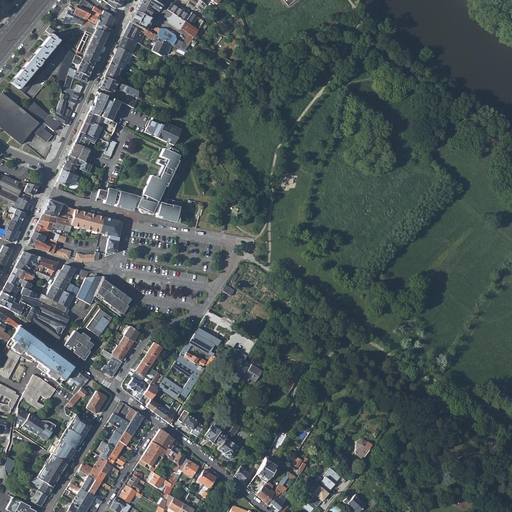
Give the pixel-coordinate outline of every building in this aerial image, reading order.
[(84,0),(81,0),(79,3),(77,5),(84,9),(88,2),(84,0)] [(115,9),(119,8),(122,0),(108,0),(107,3),(115,9)] [(194,35),(197,30),(151,0),(139,0),(138,1),(129,22),(154,35),(158,37),(168,42),(172,45),(184,51),(194,36),(194,35)] [(151,0),(197,30),(199,28),(202,22),(203,21),(187,10),(185,14),(164,0),(162,0),(161,2),(158,1),(158,0),(151,0)] [(190,0),(190,1),(189,1),(186,5),(193,9),(194,8),(199,11),(205,4),(200,0),(190,0)] [(84,9),(88,11),(92,5),(88,2),(84,9)] [(77,5),(76,5),(72,12),(68,10),(62,22),(70,23),(77,23),(81,25),(87,27),(88,27),(107,33),(109,28),(85,20),(87,16),(81,14),(84,9),(77,5)] [(102,10),(101,11),(94,6),(90,12),(87,16),(85,20),(109,28),(114,18),(102,10)] [(122,36),(136,43),(139,44),(143,35),(152,40),(154,35),(129,22),(127,25),(122,36)] [(204,31),(207,26),(202,22),(199,28),(204,31)] [(79,56),(88,35),(87,34),(88,32),(93,34),(82,58),(92,63),(93,63),(100,47),(107,33),(88,27),(87,27),(85,31),(75,54),(79,56)] [(58,51),(52,47),(57,41),(49,34),(9,82),(18,89),(23,93),(58,51)] [(122,36),(117,48),(132,55),(134,56),(135,53),(132,52),(136,43),(122,36)] [(156,41),(152,49),(149,48),(148,50),(161,56),(162,53),(167,45),(168,42),(158,37),(156,41)] [(112,57),(123,62),(126,63),(129,55),(132,56),(132,55),(117,48),(112,57)] [(63,86),(69,68),(70,66),(70,65),(71,63),(72,61),(75,54),(69,50),(56,79),(63,86)] [(69,68),(87,76),(93,63),(92,63),(82,58),(79,56),(75,54),(72,61),(71,63),(76,65),(77,65),(79,66),(77,69),(70,66),(69,68)] [(121,66),(123,62),(112,57),(109,65),(121,71),(122,70),(123,70),(124,68),(121,66)] [(106,71),(119,77),(121,71),(109,65),(106,71)] [(87,76),(69,68),(63,86),(63,87),(69,89),(72,81),(71,81),(72,77),(73,78),(84,82),(87,76)] [(116,82),(119,77),(106,71),(104,76),(116,82)] [(120,86),(118,89),(137,98),(139,92),(116,82),(104,76),(98,88),(105,91),(103,94),(109,97),(115,84),(120,86)] [(74,91),(79,93),(82,87),(76,84),(73,91),(74,91)] [(40,120),(38,123),(3,94),(3,93),(5,95),(8,92),(4,89),(1,92),(1,93),(0,93),(0,128),(21,145),(32,132),(45,143),(51,135),(42,127),(44,124),(53,131),(60,122),(53,118),(33,102),(27,109),(40,120)] [(119,101),(109,97),(103,94),(98,92),(96,97),(95,96),(91,107),(90,107),(87,113),(110,123),(117,108),(116,106),(117,106),(119,101)] [(64,106),(65,101),(67,96),(65,96),(61,94),(59,99),(58,104),(55,112),(54,113),(53,118),(60,122),(65,125),(71,111),(67,109),(63,117),(61,116),(64,108),(64,106)] [(122,99),(121,102),(132,107),(135,101),(130,99),(130,100),(129,102),(122,99)] [(79,132),(95,139),(96,138),(100,140),(107,143),(108,142),(109,140),(109,139),(115,125),(110,123),(87,113),(79,132)] [(163,128),(148,122),(143,133),(153,138),(157,131),(160,129),(162,129),(163,128)] [(153,138),(165,143),(164,147),(168,149),(172,150),(180,131),(165,124),(163,128),(162,129),(160,129),(157,131),(153,138)] [(74,143),(89,150),(90,147),(92,142),(97,143),(98,140),(99,141),(100,140),(96,138),(95,139),(79,132),(74,143)] [(102,156),(108,159),(114,145),(115,142),(109,140),(108,142),(108,143),(102,156)] [(85,157),(86,155),(89,150),(96,151),(97,149),(90,147),(89,150),(74,143),(71,149),(68,156),(83,162),(85,157)] [(176,161),(179,154),(172,150),(168,149),(167,151),(163,150),(160,157),(165,160),(163,163),(158,160),(156,164),(162,167),(161,168),(170,173),(172,170),(173,170),(177,162),(176,161)] [(79,168),(79,169),(88,173),(92,165),(83,162),(68,156),(65,161),(76,166),(79,168)] [(65,161),(61,170),(72,174),(73,171),(76,166),(65,161)] [(92,165),(88,173),(100,178),(103,169),(92,165)] [(67,187),(70,188),(72,189),(73,189),(75,188),(76,188),(77,187),(78,186),(79,183),(81,178),(76,176),(72,174),(61,170),(54,186),(58,188),(59,188),(61,185),(67,187)] [(155,178),(150,176),(146,184),(148,185),(145,191),(143,190),(141,194),(154,202),(159,191),(161,192),(164,185),(166,185),(168,180),(167,179),(168,176),(160,171),(158,175),(157,175),(155,178)] [(0,177),(0,201),(10,207),(12,208),(17,197),(21,190),(19,189),(16,186),(18,181),(10,178),(9,177),(6,176),(1,174),(0,177)] [(37,185),(27,183),(24,191),(32,195),(37,185)] [(106,192),(97,189),(97,191),(94,201),(102,203),(106,192)] [(106,192),(102,203),(111,205),(115,191),(107,189),(106,192)] [(119,192),(115,191),(111,205),(115,206),(119,192)] [(119,192),(115,206),(131,211),(135,197),(119,192)] [(154,202),(141,194),(138,199),(154,205),(158,206),(159,203),(155,202),(154,202)] [(12,208),(24,213),(29,203),(17,197),(12,208)] [(154,205),(138,199),(133,207),(138,210),(138,211),(138,212),(139,212),(139,213),(140,213),(141,214),(142,214),(143,214),(144,214),(145,213),(149,215),(154,205)] [(73,208),(47,200),(43,208),(41,214),(55,217),(56,215),(59,209),(64,213),(71,215),(72,214),(73,208)] [(176,224),(178,209),(177,209),(178,203),(173,202),(167,200),(165,205),(159,203),(158,206),(155,215),(160,217),(160,219),(176,224)] [(10,207),(7,211),(11,213),(9,218),(8,218),(8,219),(19,224),(21,219),(24,213),(12,208),(10,207)] [(103,217),(73,208),(71,215),(71,216),(71,219),(70,221),(70,225),(99,234),(99,233),(103,217)] [(40,217),(38,220),(69,228),(70,225),(70,221),(68,220),(56,218),(55,217),(41,214),(40,217)] [(1,216),(0,217),(7,221),(4,229),(0,228),(0,237),(0,238),(11,242),(14,234),(19,224),(8,219),(6,219),(2,217),(1,216)] [(111,219),(103,217),(99,233),(109,234),(108,235),(107,240),(105,252),(104,257),(114,253),(116,244),(116,241),(117,235),(118,233),(118,232),(119,225),(118,223),(117,222),(115,221),(113,220),(111,219)] [(37,222),(36,225),(47,230),(49,230),(50,231),(51,227),(68,232),(69,228),(38,220),(37,222)] [(47,230),(36,225),(34,228),(33,231),(44,236),(47,230)] [(30,237),(49,246),(50,243),(43,240),(44,236),(33,231),(33,232),(31,234),(30,237)] [(50,243),(49,246),(30,237),(27,242),(25,246),(51,254),(54,247),(54,245),(50,243)] [(0,258),(5,262),(11,250),(3,246),(3,245),(0,250),(0,258)] [(54,247),(51,254),(67,259),(70,251),(54,247)] [(23,251),(14,267),(24,272),(27,266),(33,269),(34,267),(32,265),(30,265),(31,263),(40,268),(41,265),(37,263),(39,257),(23,251)] [(94,259),(95,254),(83,255),(78,254),(75,261),(77,262),(79,262),(80,263),(81,263),(82,262),(85,262),(87,262),(90,261),(92,261),(94,261),(94,259)] [(48,269),(52,261),(39,257),(37,263),(41,265),(40,268),(38,271),(40,273),(43,267),(48,269)] [(56,262),(52,261),(48,269),(50,269),(46,276),(49,277),(57,263),(56,262)] [(70,276),(75,268),(63,265),(60,271),(70,276)] [(33,269),(30,275),(24,272),(14,267),(6,282),(15,286),(16,284),(22,288),(39,296),(40,293),(46,284),(43,282),(39,289),(29,283),(32,277),(33,277),(34,277),(34,276),(35,275),(44,280),(43,281),(45,282),(46,280),(47,281),(49,277),(46,276),(44,275),(40,273),(38,271),(33,269)] [(80,269),(78,274),(85,278),(86,277),(88,272),(80,269)] [(56,276),(67,282),(70,276),(60,271),(59,270),(56,276)] [(51,285),(72,295),(90,305),(93,299),(102,279),(103,276),(86,277),(85,278),(83,283),(80,289),(67,282),(56,276),(51,285)] [(73,330),(64,343),(82,357),(115,312),(116,310),(120,313),(130,299),(102,279),(93,299),(97,302),(75,331),(73,330)] [(6,282),(4,286),(20,295),(22,288),(16,284),(15,286),(6,282)] [(45,296),(66,306),(67,305),(72,295),(51,285),(45,296)] [(230,296),(233,290),(224,285),(221,290),(230,296)] [(37,299),(20,295),(4,286),(3,287),(20,296),(33,300),(36,301),(37,299)] [(20,296),(3,287),(0,292),(0,305),(17,315),(18,314),(23,304),(29,307),(33,300),(20,296)] [(39,296),(22,288),(20,295),(37,299),(39,296)] [(36,301),(41,303),(59,312),(63,314),(66,306),(45,296),(40,293),(39,296),(37,299),(36,301)] [(36,311),(41,303),(36,301),(33,300),(29,307),(36,311)] [(41,330),(44,331),(56,340),(67,316),(64,315),(63,314),(59,312),(41,303),(36,311),(30,322),(41,330)] [(18,314),(30,322),(36,311),(29,307),(23,304),(18,314)] [(208,311),(202,319),(204,321),(208,315),(211,316),(212,313),(208,311)] [(17,324),(4,315),(2,320),(5,321),(16,327),(17,326),(17,324)] [(5,354),(8,356),(3,368),(0,366),(0,374),(8,379),(20,355),(31,363),(34,360),(39,364),(41,361),(44,357),(46,354),(47,351),(48,349),(49,348),(48,347),(43,343),(30,334),(17,324),(17,326),(16,327),(15,328),(13,331),(10,336),(6,342),(5,344),(4,346),(5,346),(8,348),(5,353),(5,354)] [(132,341),(138,332),(126,325),(120,334),(123,336),(132,341)] [(197,328),(187,343),(190,345),(191,344),(207,354),(211,348),(213,350),(219,341),(208,335),(209,335),(197,328)] [(0,330),(0,338),(6,342),(10,336),(2,331),(0,330)] [(132,342),(132,341),(123,336),(117,345),(126,351),(132,342)] [(147,352),(155,357),(157,358),(164,349),(153,342),(147,352)] [(190,345),(187,343),(180,354),(188,359),(199,365),(202,367),(206,361),(198,356),(197,358),(186,352),(190,345)] [(126,351),(117,345),(116,345),(110,354),(120,360),(126,351)] [(37,368),(53,380),(59,384),(59,385),(66,374),(73,365),(64,359),(50,348),(49,348),(48,349),(47,351),(46,354),(44,357),(41,361),(39,364),(37,368)] [(100,354),(108,359),(108,358),(110,359),(106,366),(103,365),(101,369),(111,376),(114,371),(113,371),(116,366),(117,366),(121,361),(120,360),(110,354),(103,350),(100,354)] [(147,352),(141,361),(152,368),(156,361),(153,359),(155,357),(147,352)] [(188,359),(180,354),(173,365),(191,377),(197,367),(199,365),(188,359)] [(213,355),(206,365),(211,368),(217,358),(213,355)] [(141,378),(142,376),(145,371),(146,370),(149,372),(154,375),(153,377),(154,378),(158,372),(152,368),(141,361),(133,374),(139,378),(141,379),(141,378)] [(251,364),(249,367),(242,363),(233,377),(239,380),(242,374),(243,373),(245,374),(243,378),(243,380),(247,383),(250,378),(255,381),(262,370),(251,364)] [(73,365),(66,374),(72,378),(70,382),(72,383),(75,380),(81,371),(73,365)] [(186,396),(204,368),(202,367),(199,365),(197,367),(191,377),(183,388),(180,392),(186,396)] [(78,382),(81,378),(83,379),(80,383),(74,393),(75,394),(80,388),(81,386),(85,382),(89,377),(81,371),(75,380),(78,382)] [(150,384),(143,395),(150,400),(151,398),(158,387),(153,384),(160,373),(158,372),(154,378),(152,380),(150,384)] [(142,384),(137,381),(139,378),(133,374),(131,377),(132,377),(127,385),(130,387),(129,388),(134,391),(134,390),(138,393),(136,397),(140,399),(143,395),(150,384),(144,381),(142,384)] [(55,390),(39,378),(33,375),(26,388),(24,392),(21,397),(21,398),(22,398),(26,402),(29,403),(40,411),(43,407),(43,406),(44,406),(37,402),(40,396),(48,400),(55,390)] [(158,387),(151,398),(153,400),(161,388),(177,398),(180,392),(183,388),(165,376),(158,387)] [(295,382),(286,377),(284,382),(292,387),(292,386),(295,382)] [(0,411),(10,415),(11,409),(9,408),(9,406),(0,403),(0,394),(10,400),(9,402),(14,404),(19,396),(15,394),(16,393),(0,384),(0,411)] [(75,394),(75,395),(67,403),(70,405),(69,406),(71,408),(80,397),(82,398),(86,393),(84,391),(80,388),(75,394)] [(95,414),(106,397),(96,391),(86,408),(95,414)] [(146,407),(152,411),(158,404),(152,400),(153,400),(151,398),(150,400),(146,407)] [(122,402),(119,402),(114,411),(117,413),(123,402),(122,402)] [(158,404),(152,411),(153,412),(162,419),(167,412),(163,408),(158,404)] [(162,419),(169,423),(175,413),(171,409),(172,408),(170,407),(169,409),(167,412),(162,419)] [(14,419),(14,420),(22,425),(21,426),(37,436),(37,435),(46,441),(51,431),(55,426),(51,423),(47,421),(43,421),(41,423),(39,422),(40,421),(36,419),(37,418),(29,413),(28,414),(18,408),(17,411),(16,413),(15,416),(14,419)] [(132,409),(124,421),(129,424),(130,422),(136,412),(132,409)] [(203,426),(196,422),(197,421),(186,414),(188,412),(184,410),(177,420),(192,429),(190,432),(196,436),(203,426)] [(141,419),(145,422),(146,419),(136,412),(130,422),(137,427),(141,419)] [(117,428),(123,432),(124,432),(129,424),(124,421),(122,420),(122,419),(113,413),(107,422),(117,428)] [(80,417),(76,414),(70,423),(77,427),(85,433),(90,425),(80,417)] [(51,454),(70,423),(67,420),(47,451),(51,454)] [(208,437),(207,438),(218,446),(224,438),(226,435),(214,426),(216,423),(213,421),(204,434),(208,437)] [(131,436),(136,428),(144,434),(145,432),(137,427),(130,422),(129,424),(124,432),(131,436)] [(51,454),(66,464),(85,433),(77,427),(70,423),(51,454)] [(232,436),(239,426),(235,423),(228,433),(232,436)] [(171,444),(173,440),(159,429),(151,441),(166,451),(171,444)] [(127,445),(126,444),(131,436),(124,432),(123,432),(121,436),(118,441),(126,446),(127,445)] [(121,436),(115,433),(110,442),(115,445),(118,441),(121,436)] [(352,452),(361,458),(370,444),(361,437),(354,440),(355,447),(352,452)] [(217,447),(223,453),(222,454),(228,458),(236,447),(224,438),(218,446),(217,447)] [(106,461),(111,453),(115,445),(110,442),(109,441),(107,445),(102,442),(97,450),(101,453),(99,456),(106,461)] [(132,453),(134,451),(130,448),(126,446),(118,441),(115,445),(111,453),(115,457),(122,446),(129,450),(129,451),(132,453)] [(166,451),(151,441),(140,459),(146,463),(151,466),(159,454),(163,457),(164,454),(166,451)] [(184,456),(178,452),(174,449),(175,447),(171,444),(166,451),(164,454),(167,456),(166,457),(168,458),(167,458),(172,461),(176,464),(179,465),(183,457),(184,456)] [(264,460),(263,460),(262,463),(256,474),(261,477),(260,479),(265,482),(267,480),(273,471),(280,458),(280,457),(278,456),(277,458),(268,452),(264,460)] [(111,453),(106,461),(105,462),(110,465),(111,464),(115,457),(111,453)] [(244,464),(250,455),(248,453),(242,463),(244,464)] [(64,468),(66,464),(51,454),(49,458),(64,468)] [(95,479),(100,471),(105,462),(106,461),(99,456),(91,470),(90,472),(88,476),(94,480),(95,479)] [(3,467),(10,472),(16,461),(9,457),(3,467)] [(191,477),(198,466),(183,457),(179,465),(171,482),(174,484),(176,480),(181,470),(191,477)] [(298,468),(302,459),(298,457),(293,465),(298,468)] [(64,468),(49,458),(36,477),(43,482),(52,487),(64,468)] [(109,474),(106,472),(110,465),(105,462),(100,471),(105,474),(108,476),(109,474)] [(89,469),(81,464),(77,470),(79,471),(84,474),(88,476),(90,472),(88,471),(89,469)] [(171,483),(171,482),(179,465),(176,464),(169,478),(170,478),(168,481),(171,483)] [(241,482),(246,474),(242,468),(239,466),(234,475),(241,482)] [(322,483),(320,486),(328,493),(332,488),(331,488),(333,484),(334,485),(337,482),(336,481),(341,476),(336,473),(330,468),(323,476),(324,477),(321,482),(322,483)] [(203,484),(209,474),(203,470),(197,480),(203,484)] [(111,487),(101,481),(105,474),(100,471),(95,479),(104,484),(110,488),(111,487)] [(153,472),(148,481),(158,488),(162,482),(167,485),(164,493),(165,493),(165,495),(167,496),(167,494),(171,483),(168,481),(153,472)] [(133,474),(127,484),(139,491),(141,488),(136,485),(138,481),(143,484),(145,482),(140,479),(133,474)] [(215,477),(209,474),(203,484),(204,485),(208,488),(215,477)] [(38,489),(47,495),(52,487),(43,482),(34,476),(31,481),(36,485),(37,484),(40,486),(38,489)] [(88,476),(84,483),(90,487),(94,480),(88,476)] [(92,495),(99,483),(103,486),(104,484),(95,479),(94,480),(90,487),(87,492),(92,495)] [(266,504),(268,502),(275,491),(271,487),(274,485),(267,480),(265,482),(263,486),(256,495),(266,504)] [(70,494),(74,488),(78,491),(75,497),(82,501),(86,493),(80,489),(74,485),(71,483),(70,483),(65,490),(69,493),(70,494)] [(84,483),(80,489),(86,493),(87,492),(90,487),(84,483)] [(287,489),(279,484),(275,491),(268,502),(270,503),(280,492),(282,493),(287,489)] [(140,496),(141,496),(142,495),(141,494),(127,485),(119,496),(129,502),(135,494),(139,496),(140,496)] [(310,501),(317,506),(328,493),(320,486),(313,493),(314,495),(310,501)] [(40,506),(46,496),(37,490),(34,494),(32,492),(30,495),(33,496),(30,502),(40,506)] [(80,503),(82,501),(75,497),(70,494),(69,493),(68,494),(64,492),(61,498),(67,502),(69,500),(68,499),(70,496),(74,499),(71,504),(77,508),(80,503)] [(87,508),(92,500),(99,504),(101,501),(92,495),(87,492),(86,493),(82,501),(80,503),(87,508)] [(275,511),(277,511),(283,504),(278,499),(280,496),(281,497),(283,494),(282,493),(280,492),(270,503),(268,506),(270,507),(272,505),(276,508),(274,511),(275,511)] [(168,507),(167,507),(175,511),(177,511),(183,503),(167,494),(167,496),(166,499),(164,504),(168,507)] [(357,498),(354,494),(351,497),(348,495),(343,500),(355,511),(357,511),(366,503),(362,499),(360,501),(357,498)] [(29,506),(18,500),(11,497),(5,510),(8,511),(13,511),(15,510),(17,511),(33,511),(35,511),(28,507),(29,506)] [(125,511),(130,506),(125,502),(124,503),(115,497),(113,502),(110,507),(117,511),(125,511)] [(157,504),(163,508),(164,504),(166,499),(163,497),(160,504),(158,503),(157,504)] [(373,505),(377,501),(373,497),(369,501),(371,503),(373,505)] [(292,511),(291,511),(290,511),(286,509),(290,502),(286,499),(285,500),(283,504),(277,511),(292,511)] [(77,508),(71,504),(68,502),(63,510),(66,511),(74,511),(76,511),(77,508)] [(77,511),(84,511),(86,510),(89,511),(94,511),(91,510),(87,508),(80,503),(77,508),(76,511),(77,511)] [(191,511),(193,509),(183,503),(177,511),(191,511)]
